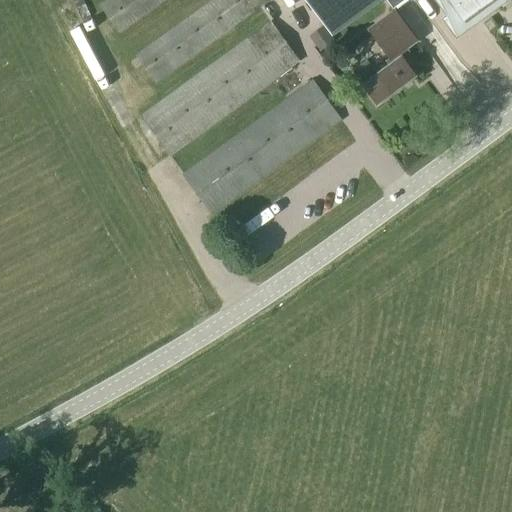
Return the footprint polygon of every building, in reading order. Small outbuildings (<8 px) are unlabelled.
[(109,0),(100,7),(119,35),(167,0),(109,0)] [(214,0),(135,57),(156,85),(273,0),(214,0)] [(305,0),(333,37),(382,0),(429,0),(457,39),(511,0),(305,0)] [(367,63),(354,73),(378,105),(416,77),(400,54),(417,42),(395,13),(369,32),(390,60),(386,63),(390,67),(378,76),(367,63)] [(271,23),(140,118),(169,158),(299,64),(271,23)] [(319,51),(334,40),(324,26),(308,37),(319,51)] [(312,81),(182,176),(210,218),(341,122),(312,81)]
